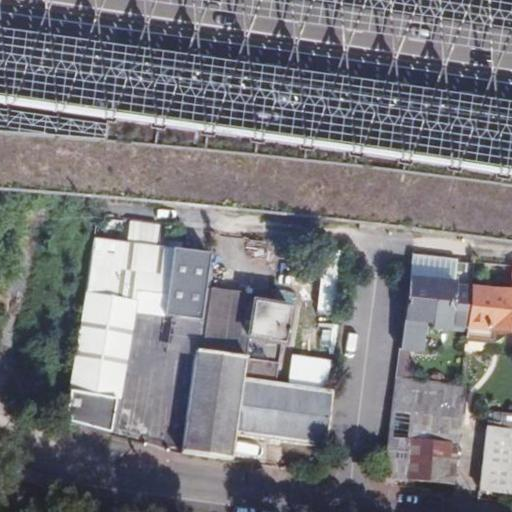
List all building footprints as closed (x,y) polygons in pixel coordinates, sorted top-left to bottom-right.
[(53,418),(94,429),(103,395),(107,396),(125,288),(155,291),(153,307),(192,312),(200,249),(85,236),(53,418)] [(337,312),(340,250),(320,249),(317,311),(337,312)] [(446,254),(401,249),(399,273),(444,278),(446,254)] [(482,326),(511,330),(511,261),(508,261),(505,288),(461,285),(456,334),(482,336),(482,326)] [(399,273),(394,315),(420,318),(420,324),(438,326),(444,278),(399,273)] [(187,347),(170,450),(222,457),(226,430),(317,443),(325,386),(270,379),(279,305),(261,303),(258,298),(245,297),(245,302),(242,301),(240,318),(228,317),(225,334),(237,337),(235,353),(187,347)] [(229,300),(228,317),(240,318),(242,301),(229,300)] [(388,375),(377,472),(440,477),(450,382),(388,375)] [(511,428),(496,426),(478,425),(472,485),(510,490),(511,469),(511,428)]
